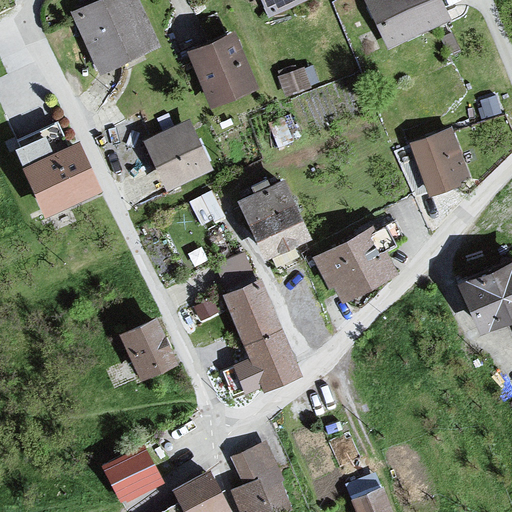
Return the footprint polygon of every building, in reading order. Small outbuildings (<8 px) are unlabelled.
[(139,0),(97,0),(70,13),(101,77),(162,47),(139,0)] [(261,0),(268,16),(308,0),(261,0)] [(439,0),(365,0),(388,46),(448,18),(439,0)] [(233,29),(187,48),(212,108),(258,89),(233,29)] [(316,60),(280,67),(284,88),(321,81),(316,60)] [(188,120),(143,142),(167,193),(213,172),(188,120)] [(401,153),(416,197),(471,177),(453,126),(409,142),(411,150),(401,153)] [(79,143),(23,169),(46,218),(102,191),(79,143)] [(286,180),(238,202),(266,263),(314,241),(286,180)] [(202,220),(225,210),(213,183),(190,194),(202,220)] [(374,224),(311,256),(329,292),(336,288),(343,302),(399,274),(387,251),(397,246),(386,225),(376,230),(374,224)] [(511,260),(458,283),(481,336),(511,323),(511,260)] [(262,278),(222,295),(249,360),(224,370),(235,398),(264,386),(265,391),(302,375),(262,278)] [(215,289),(194,296),(201,316),(222,308),(215,289)] [(158,316),(119,333),(141,383),(180,365),(158,316)] [(260,437),(224,452),(238,483),(251,477),(268,511),(269,511),(288,504),(260,437)] [(137,442),(97,463),(116,500),(156,480),(137,442)] [(197,469),(165,486),(178,511),(212,511),(218,509),(197,469)] [(268,511),(251,477),(238,483),(227,488),(238,511),(268,511)] [(387,511),(378,485),(345,498),(350,511),(387,511)] [(174,511),(172,503),(144,511),(174,511)]
